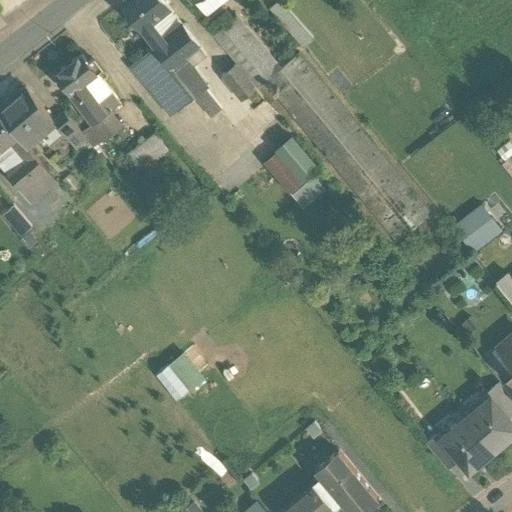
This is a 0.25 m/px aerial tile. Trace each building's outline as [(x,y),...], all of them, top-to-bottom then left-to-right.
[(161,0),(126,0),(121,5),(142,31),(152,24),(169,10),(161,0)] [(197,0),(194,3),(206,17),(226,0),(197,0)] [(297,24),(278,1),(268,9),(287,32),(297,24)] [(169,10),(152,24),(164,39),(181,25),(169,10)] [(233,20),(212,37),(253,85),(273,68),(233,20)] [(152,24),(142,31),(154,46),(164,39),(152,24)] [(164,39),(154,46),(154,47),(172,69),(185,59),(199,48),(181,25),(164,39)] [(172,69),(154,47),(129,68),(171,118),(195,99),(187,89),(172,69)] [(81,54),(54,74),(70,95),(84,85),(101,72),(94,62),(90,65),(81,54)] [(437,215),(299,54),(275,74),(286,87),(271,99),(394,247),(437,215)] [(185,59),(172,69),(187,89),(201,79),(185,59)] [(254,90),(234,66),(221,77),(241,101),(254,90)] [(201,79),(187,89),(195,99),(206,90),(208,89),(201,79)] [(84,85),(70,95),(92,125),(106,115),(97,103),(84,85)] [(53,122),(25,88),(0,108),(0,115),(17,136),(25,145),(51,124),(53,123),(53,122)] [(221,110),(206,90),(195,99),(210,119),(221,110)] [(111,93),(97,103),(106,115),(120,105),(111,93)] [(269,109),(263,102),(246,116),(262,137),(280,123),(269,109)] [(81,133),(64,113),(53,122),(53,123),(77,151),(87,143),(88,142),(81,133)] [(0,115),(0,150),(10,142),(17,136),(0,115)] [(106,115),(92,125),(89,127),(100,143),(117,131),(106,115)] [(89,127),(81,133),(88,142),(87,143),(92,149),(100,143),(89,127)] [(25,145),(17,136),(10,142),(25,161),(32,155),(25,145)] [(166,152),(153,136),(125,157),(138,173),(166,152)] [(303,182),(278,152),(264,163),(290,193),(303,182)] [(25,161),(7,176),(19,190),(45,169),(32,155),(25,161)] [(485,202),(456,225),(476,251),(506,228),(485,202)] [(21,237),(32,228),(14,207),(3,216),(21,237)] [(511,279),(507,273),(496,282),(511,301),(511,279)] [(268,339),(258,328),(246,340),(256,351),(268,339)] [(511,332),(500,342),(511,356),(511,371),(509,374),(511,376),(511,332)] [(160,373),(177,398),(208,377),(190,352),(160,373)] [(504,387),(499,380),(486,391),(490,396),(491,395),(509,416),(511,413),(511,394),(505,386),(504,387)] [(490,396),(467,415),(494,448),(511,432),(511,419),(509,416),(491,395),(490,396)] [(494,448),(467,415),(443,435),(442,436),(460,457),(469,468),(494,448)] [(443,435),(439,430),(426,442),(448,468),(460,457),(442,436),(443,435)] [(379,498),(338,449),(315,468),(323,478),(315,484),(314,483),(282,510),(284,511),(326,511),(334,506),(333,505),(341,499),(348,508),(355,503),(363,511),(379,498)] [(249,511),(270,511),(259,498),(246,509),(249,511)]
